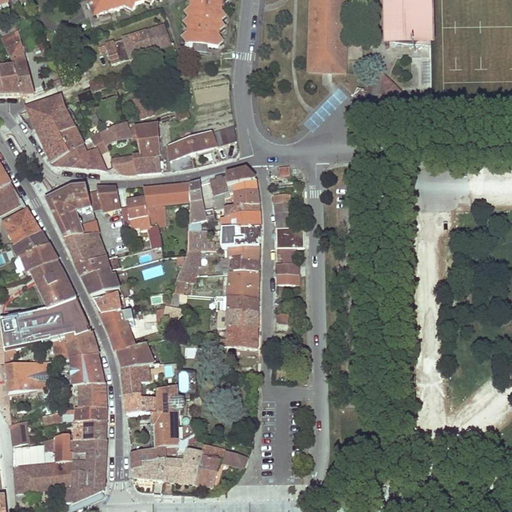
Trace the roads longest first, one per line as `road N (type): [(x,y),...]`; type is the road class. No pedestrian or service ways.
road 1 (residential): [(0,141),(109,360),(125,511)]
road 2 (residential): [(125,511),(313,507),(320,394)]
road 3 (residential): [(0,113),(59,177),(142,184),(256,161)]
road 4 (residential): [(320,394),(281,391),(267,380),(261,160)]
road 5 (residential): [(320,394),(316,151)]
road 6 (unclassified): [(316,151),(511,145)]
road 7 (residential): [(256,161),(242,99),(250,0)]
